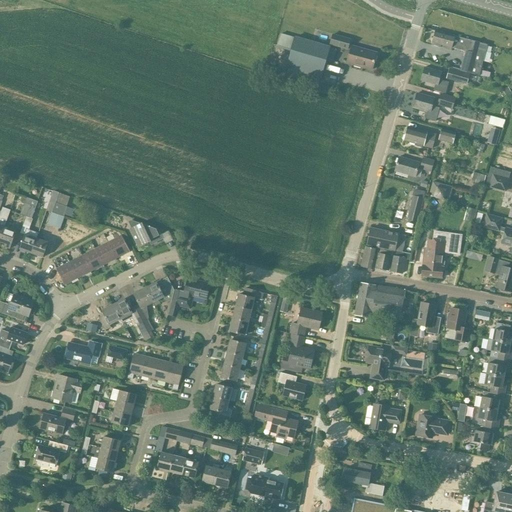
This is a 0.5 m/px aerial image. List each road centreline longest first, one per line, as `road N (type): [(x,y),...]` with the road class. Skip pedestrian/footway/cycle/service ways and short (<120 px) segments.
road 1 (residential): [(221,511),(130,490),(147,419),(191,413),(229,262)]
road 2 (residential): [(348,272),(422,0)]
road 3 (residential): [(511,466),(362,437),(341,415)]
road 4 (residential): [(59,307),(166,257),(229,262)]
road 5 (residential): [(511,304),(348,272)]
road 6 (residential): [(341,415),(332,384),(346,283)]
road 7 (residential): [(229,262),(304,284),(346,283)]
